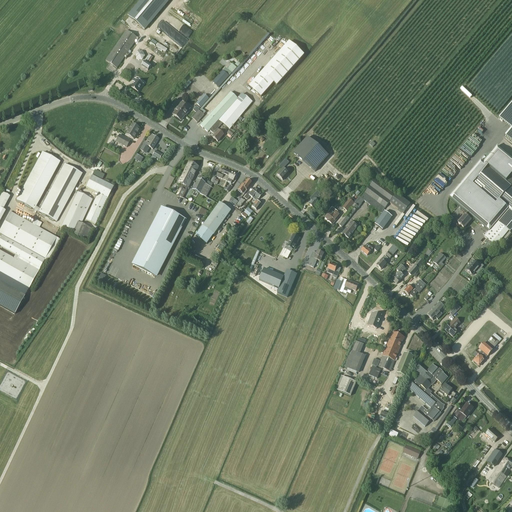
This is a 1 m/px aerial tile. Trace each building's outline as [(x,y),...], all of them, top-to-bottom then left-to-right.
[(169,0),(142,0),(129,16),(136,23),(144,30),(169,0)] [(189,11),(185,16),(197,27),(201,22),(189,11)] [(188,40),(163,22),(158,28),(183,47),(188,40)] [(182,25),(179,32),(190,37),(193,30),(182,25)] [(117,68),(137,38),(126,31),(106,61),(117,68)] [(181,46),(156,31),(152,39),(177,53),(181,46)] [(150,44),(165,53),(167,49),(153,40),(150,44)] [(289,42),(249,87),(261,97),(273,83),(277,86),(304,55),(289,42)] [(147,71),(150,67),(151,66),(148,64),(152,58),(148,55),(144,61),(141,66),(147,71)] [(223,71),(213,83),(219,88),(229,77),(223,71)] [(131,88),(138,93),(138,92),(143,84),(143,85),(144,84),(137,80),(136,80),(137,80),(136,80),(134,79),(133,81),(135,83),(132,88),(131,88)] [(229,129),(235,122),(252,102),(244,95),(242,94),(238,99),(231,92),(200,126),(208,132),(209,130),(219,120),(222,123),(229,129)] [(201,108),(209,99),(204,95),(196,104),(201,108)] [(511,102),(498,119),(511,130),(511,128),(511,102)] [(182,103),(173,115),(181,121),(185,115),(186,115),(188,112),(187,112),(190,109),(182,103)] [(192,118),(197,123),(204,116),(203,115),(206,112),(203,110),(201,113),(199,111),(192,118)] [(219,120),(209,130),(215,135),(212,137),(218,142),(224,135),(217,130),(222,123),(219,120)] [(134,139),(140,129),(132,124),(126,135),(134,139)] [(147,152),(150,148),(153,149),(159,140),(151,134),(147,140),(150,142),(148,144),(146,142),(141,150),(144,152),(145,151),(147,152)] [(127,148),(130,141),(120,135),(116,142),(127,148)] [(307,138),(294,153),(300,159),(315,172),(328,157),(319,148),(320,146),(317,144),(316,145),(307,138)] [(489,232),(484,237),(487,239),(495,246),(498,243),(500,241),(502,242),(505,239),(503,238),(508,232),(510,233),(511,229),(511,160),(498,148),(482,166),(478,163),(449,197),(489,232)] [(155,151),(153,156),(159,160),(162,155),(155,151)] [(44,192),(60,162),(42,153),(21,192),(16,200),(34,210),(35,208),(44,192)] [(288,162),(285,160),(279,166),(282,168),(288,162)] [(189,163),(179,183),(181,184),(179,188),(180,188),(183,190),(179,197),(182,199),(186,191),(188,188),(193,178),(199,168),(189,163)] [(56,222),(72,192),(82,174),(64,165),(49,192),(40,210),(38,212),(56,222)] [(283,169),(277,175),(283,181),(288,174),(283,169)] [(91,176),(85,188),(98,194),(85,220),(95,225),(113,187),(101,181),(104,175),(94,170),(92,176),(91,176)] [(228,179),(231,173),(224,170),(223,171),(220,170),(217,177),(227,182),(228,179)] [(228,179),(227,182),(228,182),(231,183),(232,181),(233,181),(236,175),(231,173),(228,179)] [(171,176),(165,186),(169,188),(174,178),(171,176)] [(200,194),(205,184),(198,180),(193,190),(200,194)] [(359,197),(338,225),(342,228),(358,207),(359,207),(364,201),(381,214),(395,195),(375,180),(361,198),(359,197)] [(206,184),(205,184),(200,194),(206,197),(211,187),(213,184),(207,181),(206,184)] [(244,195),(252,184),(252,183),(251,182),(250,182),(248,181),(247,181),(243,186),(242,185),(238,190),(243,194),(244,195)] [(258,191),(254,189),(251,193),(249,192),(244,198),(247,200),(250,196),(252,198),(254,196),(258,191)] [(254,196),(252,198),(256,201),(255,202),(256,202),(252,207),(256,210),(261,205),(257,201),(258,199),(258,200),(262,195),(258,191),(254,196)] [(317,191),(315,194),(310,199),(312,201),(309,205),(313,209),(321,200),(319,198),(320,197),(319,196),(320,194),(317,191)] [(2,193),(0,196),(0,217),(6,206),(5,205),(9,196),(2,193)] [(82,223),(93,200),(89,198),(77,193),(69,210),(61,226),(72,231),(76,222),(79,223),(79,221),(82,223)] [(403,214),(410,204),(397,195),(390,204),(403,214)] [(238,208),(239,206),(240,207),(245,201),(241,199),(236,206),(238,208)] [(349,199),(342,208),(347,212),(354,203),(349,199)] [(202,227),(195,237),(207,245),(213,235),(213,236),(231,211),(220,203),(202,227)] [(184,220),(162,208),(133,265),(155,277),(184,220)] [(202,208),(199,214),(204,217),(208,211),(203,209),(202,208)] [(253,212),(248,208),(244,213),(242,216),(246,219),(248,216),(249,217),(253,212)] [(330,212),(325,218),(327,220),(327,221),(332,225),(340,215),(336,213),(337,212),(332,208),(329,211),(330,212)] [(35,226),(10,212),(0,230),(0,235),(1,236),(0,238),(0,247),(15,255),(13,259),(0,251),(0,273),(28,289),(39,271),(17,259),(18,257),(39,269),(44,260),(48,262),(60,240),(39,228),(35,226)] [(384,212),(375,225),(382,230),(392,218),(384,212)] [(465,215),(458,223),(464,228),(471,220),(473,218),(467,213),(465,215)] [(87,243),(93,230),(79,223),(78,222),(76,222),(72,231),(73,232),(71,236),(87,243)] [(349,226),(342,234),(348,239),(355,230),(354,230),(357,227),(352,222),(349,226)] [(299,238),(293,235),(282,256),(287,259),(291,252),(293,249),(292,249),(294,246),(295,246),(299,238)] [(481,245),(478,249),(485,256),(493,247),(493,246),(494,247),(495,246),(487,239),(484,243),(486,244),(483,247),(481,245)] [(365,247),(361,251),(367,256),(371,252),(373,249),(367,244),(365,247)] [(388,253),(386,256),(390,259),(396,251),(398,249),(394,245),(388,252),(388,253)] [(313,252),(307,266),(313,268),(317,260),(320,262),(323,254),(318,251),(317,254),(313,252)] [(441,254),(433,262),(440,269),(444,265),(442,263),(446,259),(441,254)] [(201,264),(203,259),(192,255),(190,260),(201,264)] [(384,257),(376,266),(381,270),(386,264),(384,262),(387,259),(384,257)] [(411,276),(418,268),(424,262),(420,259),(415,266),(408,273),(411,276)] [(476,263),(473,261),(468,266),(469,267),(466,270),(472,276),(475,272),(479,268),(481,269),(484,266),(478,261),(476,263)] [(328,269),(327,273),(333,275),(332,277),(336,279),(341,269),(337,267),(337,266),(330,263),(328,269)] [(398,272),(391,280),(397,285),(404,277),(401,274),(405,269),(401,265),(396,270),(398,272)] [(264,270),(259,281),(279,289),(284,278),(264,270)] [(287,298),(295,279),(285,275),(284,278),(279,289),(277,293),(287,298)] [(340,291),(343,283),(337,280),(333,288),(340,291)] [(347,280),(345,287),(348,289),(348,290),(351,292),(352,290),(356,291),(358,285),(347,280)] [(419,294),(426,286),(420,280),(412,290),(410,288),(412,287),(410,285),(408,287),(408,286),(404,292),(409,296),(410,295),(413,298),(417,292),(419,294)] [(24,296),(0,282),(0,306),(15,315),(24,296)] [(439,303),(428,316),(433,321),(435,318),(437,319),(442,315),(440,313),(444,308),(439,303)] [(453,308),(449,313),(452,316),(457,311),(460,308),(456,305),(453,308)] [(373,311),(368,323),(370,324),(377,327),(383,314),(376,311),(376,312),(373,311)] [(450,325),(444,330),(447,333),(448,332),(453,337),(457,332),(454,329),(460,323),(456,319),(450,325)] [(382,356),(382,357),(394,362),(394,361),(404,338),(392,333),(385,349),(384,353),(382,356)] [(489,341),(486,344),(492,350),(499,342),(497,340),(493,344),(489,341)] [(365,357),(359,354),(363,345),(355,341),(351,351),(344,367),(358,374),(365,357)] [(478,355),(473,361),(479,366),(485,360),(484,360),(486,358),(487,356),(487,357),(493,350),(492,350),(486,344),(484,343),(479,349),(482,351),(480,353),(479,355),(478,355)] [(399,370),(397,373),(404,376),(405,373),(407,374),(414,357),(404,353),(397,370),(399,370)] [(380,362),(374,360),(372,365),(373,366),(373,368),(372,367),(369,376),(377,379),(381,371),(376,369),(377,367),(378,368),(380,362)] [(428,389),(436,380),(442,385),(448,378),(442,373),(442,372),(439,369),(438,370),(432,365),(427,371),(420,365),(414,371),(420,376),(414,383),(413,382),(407,389),(431,409),(428,412),(422,407),(413,417),(425,427),(431,420),(434,422),(441,414),(440,413),(444,409),(442,408),(443,405),(430,395),(432,393),(428,389)] [(356,383),(341,377),(335,390),(351,397),(356,383)] [(444,394),(447,397),(450,393),(454,396),(456,394),(451,391),(452,390),(445,385),(439,393),(443,396),(444,394)] [(457,411),(453,416),(459,420),(462,422),(466,417),(473,408),(467,404),(460,413),(457,411)] [(452,417),(446,425),(450,428),(451,429),(457,421),(456,420),(452,417)] [(490,429),(485,435),(494,442),(499,437),(490,429)] [(398,435),(391,431),(388,436),(396,439),(398,435)] [(417,459),(420,452),(406,446),(403,453),(417,459)] [(495,450),(486,463),(491,465),(493,463),(496,465),(502,455),(495,450)] [(493,477),(489,482),(498,488),(506,477),(511,468),(511,463),(504,458),(500,465),(493,477)] [(478,481),(475,479),(470,487),(472,489),(478,481)] [(467,501),(472,496),(469,492),(464,497),(467,501)]
